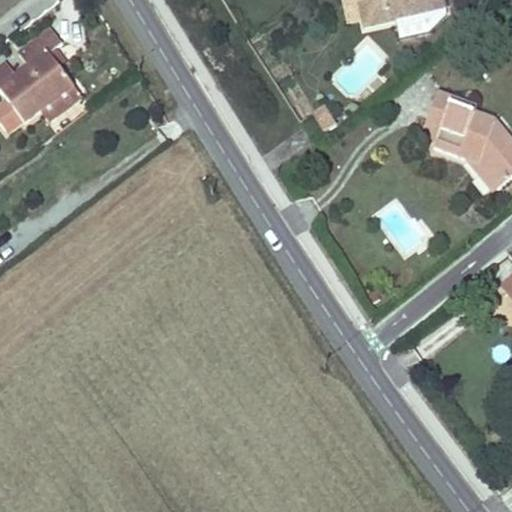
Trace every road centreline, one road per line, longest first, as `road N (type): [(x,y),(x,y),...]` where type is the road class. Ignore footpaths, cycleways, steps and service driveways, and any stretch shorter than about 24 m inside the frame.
road 1 (secondary): [(359,356),(132,0)]
road 2 (residential): [(359,356),(511,230)]
road 3 (secondary): [(473,511),(359,356)]
